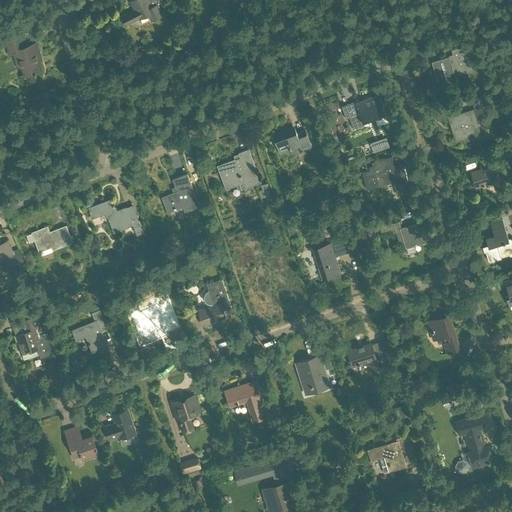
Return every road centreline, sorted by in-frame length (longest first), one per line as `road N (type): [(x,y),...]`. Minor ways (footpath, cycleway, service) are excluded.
road 1 (residential): [(463,272),(43,410),(26,412),(16,402),(0,366)]
road 2 (residential): [(108,170),(396,61)]
road 3 (residential): [(463,272),(396,61)]
road 4 (residential): [(511,428),(463,272)]
road 5 (residential): [(95,131),(57,13)]
